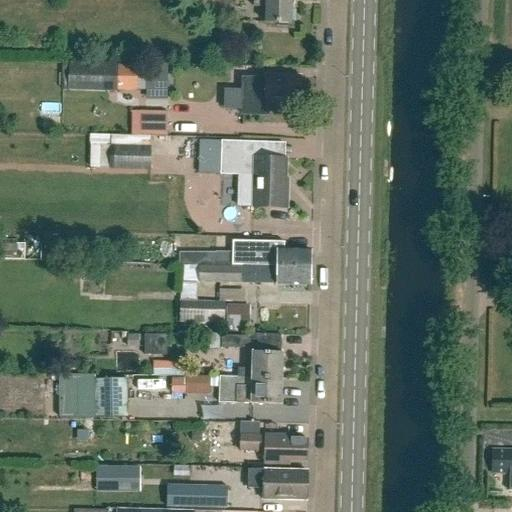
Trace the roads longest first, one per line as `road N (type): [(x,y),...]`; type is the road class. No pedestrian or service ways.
road 1 (unclassified): [(466,511),(480,0)]
road 2 (residential): [(325,511),(338,0)]
road 3 (secondary): [(350,511),(362,0)]
